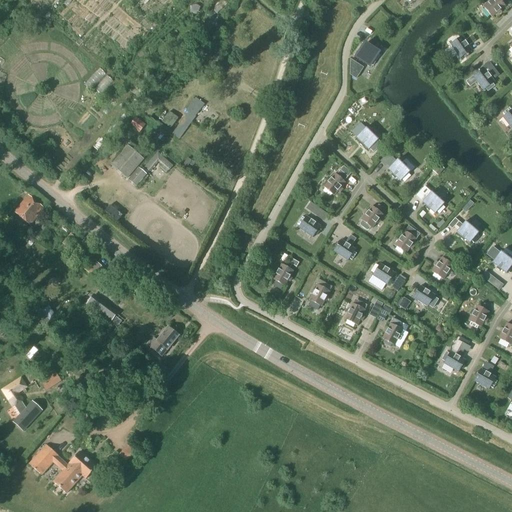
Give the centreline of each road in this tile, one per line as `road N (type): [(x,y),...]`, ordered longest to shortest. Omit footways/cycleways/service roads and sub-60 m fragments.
road 1 (tertiary): [(511,483),(181,299),(0,153)]
road 2 (residential): [(449,408),(236,292),(237,276),(320,136)]
road 3 (residential): [(411,272),(430,241),(320,136)]
road 4 (residential): [(320,136),(341,99),(352,30),(380,0)]
road 5 (residential): [(449,408),(511,301)]
